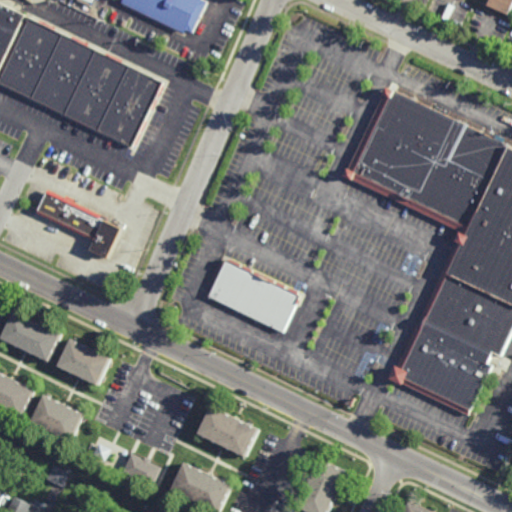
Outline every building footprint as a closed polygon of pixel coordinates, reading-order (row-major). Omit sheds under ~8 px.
[(206,0),(208,1),(193,32),(186,29),(185,32),(123,2),(123,0),(206,0)] [(511,0),(511,6),(509,13),(489,4),(490,0),(511,0)] [(0,1),(0,82),(134,147),(166,81),(0,1)] [(511,143),(390,85),(347,175),(465,232),(394,377),(473,415),(511,334),(511,143)] [(109,259),(91,251),(95,240),(37,213),(47,190),(109,219),(107,222),(123,229),(109,259)] [(283,332),(208,297),(226,261),(300,296),(283,332)] [(50,362),(2,339),(14,312),(62,334),(50,362)] [(100,384),(82,375),(81,377),(77,375),(78,373),(60,364),(72,339),(112,359),(100,384)] [(23,415),(0,404),(0,369),(36,387),(23,415)] [(72,439),(32,419),(45,392),(86,412),(72,439)] [(247,455),(200,431),(213,405),(260,429),(247,455)] [(105,462),(112,449),(101,443),(94,456),(105,462)] [(144,457),(145,454),(152,458),(151,460),(163,467),(153,485),(123,469),(133,451),(144,457)] [(328,511),(313,511),(297,504),(320,457),(349,471),(328,511)] [(220,511),(173,487),(186,460),(233,484),(220,511)] [(65,486),(47,478),(53,463),(71,472),(65,486)] [(14,487),(6,483),(14,468),(21,472),(14,487)] [(98,511),(91,511),(85,508),(93,494),(105,501),(98,511)] [(33,503),(34,499),(46,504),(42,511),(7,511),(15,495),(33,503)] [(437,511),(404,511),(410,499),(438,511),(437,511)]
